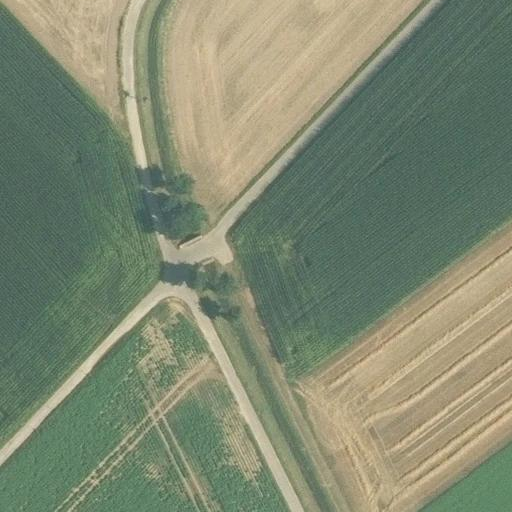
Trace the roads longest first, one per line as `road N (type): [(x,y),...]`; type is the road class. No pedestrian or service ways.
road 1 (track): [(442,0),(176,274)]
road 2 (track): [(339,511),(209,242)]
road 3 (track): [(137,0),(124,50),(129,110),(140,182),(176,274)]
road 4 (track): [(176,274),(294,511)]
road 5 (track): [(0,458),(176,274)]
